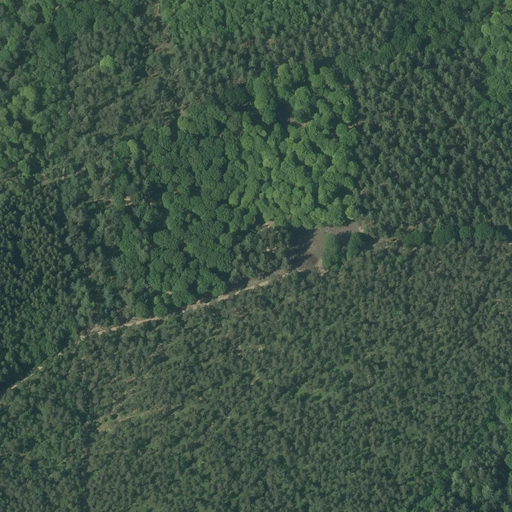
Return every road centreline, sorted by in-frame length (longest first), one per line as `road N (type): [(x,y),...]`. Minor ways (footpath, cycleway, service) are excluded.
road 1 (track): [(72,0),(58,229),(84,390),(84,511)]
road 2 (track): [(426,511),(511,403)]
